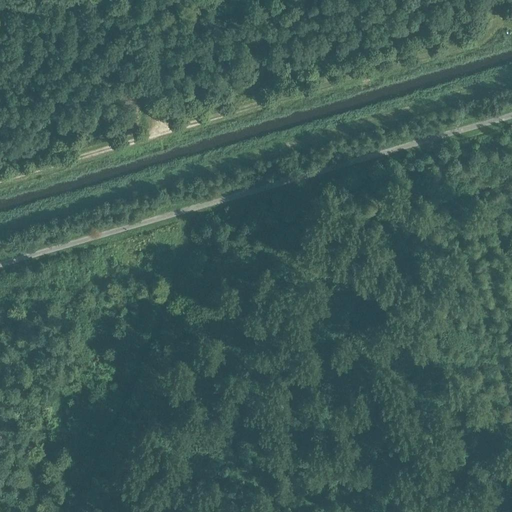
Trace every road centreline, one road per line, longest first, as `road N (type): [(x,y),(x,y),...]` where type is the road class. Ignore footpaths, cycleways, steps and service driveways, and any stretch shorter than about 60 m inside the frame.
road 1 (track): [(0,266),(511,117)]
road 2 (track): [(489,0),(490,32),(458,48),(154,136)]
road 3 (track): [(112,0),(154,136),(0,183)]
